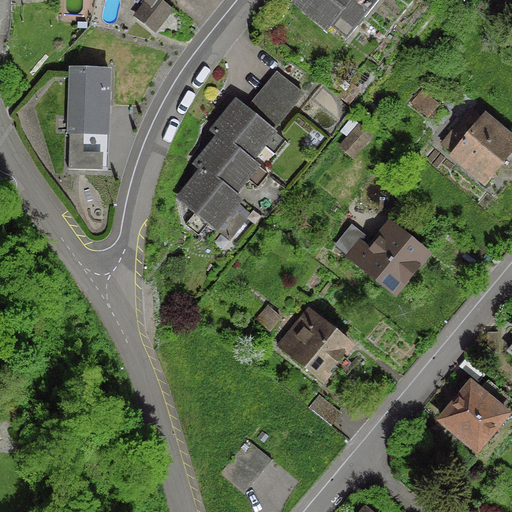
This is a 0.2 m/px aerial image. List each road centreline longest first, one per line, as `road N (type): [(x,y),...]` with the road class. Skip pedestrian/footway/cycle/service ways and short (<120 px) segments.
road 1 (residential): [(246,0),(166,106),(136,179),(120,259),(99,294)]
road 2 (residential): [(352,459),(511,269)]
road 3 (residential): [(99,294),(138,365),(183,511)]
road 4 (residential): [(0,147),(99,294)]
